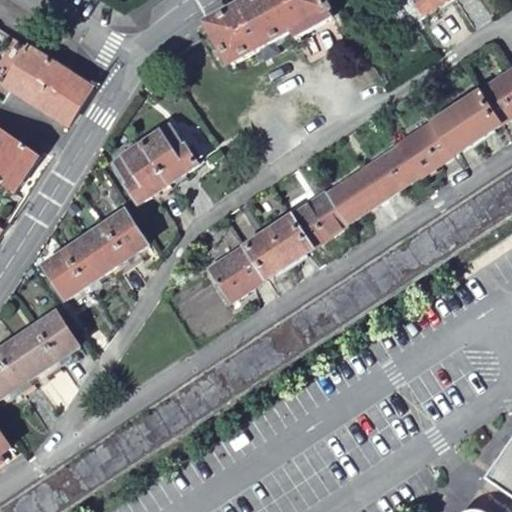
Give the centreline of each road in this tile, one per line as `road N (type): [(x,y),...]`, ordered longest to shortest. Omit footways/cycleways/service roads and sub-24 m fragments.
road 1 (residential): [(134,66),(0,275)]
road 2 (residential): [(134,66),(28,0)]
